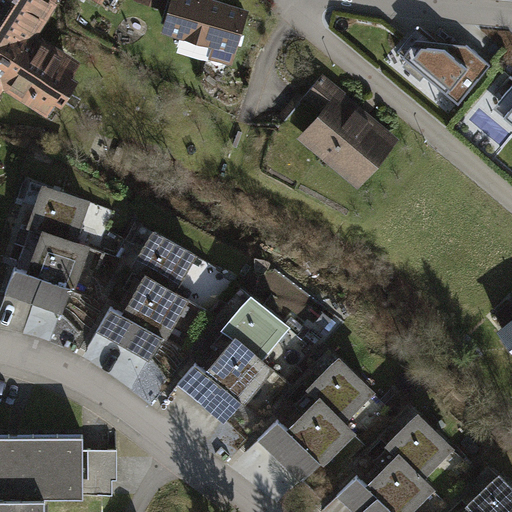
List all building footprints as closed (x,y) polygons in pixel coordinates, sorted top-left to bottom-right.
[(0,0),(0,83),(11,81),(50,106),(76,66),(31,37),(54,0),(0,0)] [(218,0),(173,0),(166,24),(234,46),(247,9),(218,0)] [(412,30),(395,49),(460,102),(494,63),(467,40),(419,35),(412,30)] [(340,94),(306,135),(359,178),(393,138),(340,94)] [(45,232),(73,241),(88,201),(45,186),(31,227),(45,232)] [(45,278),(35,304),(62,314),(87,247),(73,241),(45,232),(30,272),(45,278)] [(149,277),(174,292),(196,254),(157,232),(136,269),(149,277)] [(35,304),(45,278),(30,272),(16,268),(7,294),(35,304)] [(140,322),(125,346),(150,361),(187,299),(174,292),(149,277),(126,314),(140,322)] [(238,339),(261,358),(288,324),(253,296),(226,329),(238,339)] [(125,346),(140,322),(126,314),(113,307),(99,331),(125,346)] [(511,350),(511,321),(498,332),(511,350)] [(221,382),(204,403),(226,422),(272,367),(261,358),(238,339),(210,372),(221,382)] [(323,400),(344,420),(374,390),(342,358),(312,389),(323,400)] [(204,403),(221,382),(210,372),(198,363),(180,384),(204,403)] [(303,441),(283,461),(304,481),(354,431),(344,420),(323,400),(292,430),(303,441)] [(402,456),(423,476),(453,446),(421,414),(391,445),(402,456)] [(283,461),(303,441),(292,430),(281,420),(262,440),(283,461)] [(0,511),(45,511),(45,498),(84,498),(83,434),(0,434),(0,511)] [(382,497),(367,511),(408,511),(433,487),(423,476),(402,456),(371,486),(382,497)] [(357,511),(367,511),(382,497),(371,486),(360,476),(341,496),(357,511)] [(475,511),(511,511),(511,486),(500,476),(470,507),(475,511)]
